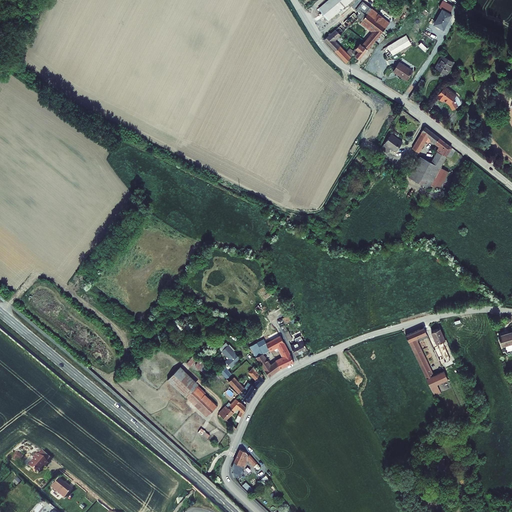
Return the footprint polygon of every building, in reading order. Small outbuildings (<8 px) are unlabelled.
[(329,0),(319,9),(328,22),(341,11),(349,5),(352,8),(355,13),(336,30),(341,35),(357,20),(373,34),(364,47),(360,44),(353,52),(351,51),(348,54),(352,58),(354,55),(361,60),(381,35),(388,28),(380,22),(384,18),(364,1),(365,0),(329,0)] [(455,5),(445,0),(441,7),(444,8),(451,12),(455,5)] [(352,8),(349,5),(341,11),(344,15),(352,8)] [(451,12),(444,8),(436,23),(445,28),(453,14),(451,12)] [(391,24),(384,18),(380,22),(388,28),(391,24)] [(393,32),(388,28),(381,35),(387,40),(393,32)] [(347,64),(352,58),(348,54),(346,53),(334,41),(341,35),(336,30),(335,31),(334,29),(330,33),(331,35),(325,40),(347,64)] [(407,36),(383,49),(389,58),(412,45),(407,36)] [(454,62),(444,55),(436,69),(447,76),(450,72),(448,71),(454,62)] [(414,72),(400,62),(394,72),(397,75),(398,74),(408,81),(414,72)] [(426,82),(422,80),(410,99),(413,101),(426,82)] [(456,99),(458,95),(445,87),(438,99),(445,103),(446,101),(452,105),(456,110),(461,106),(457,100),(456,99)] [(453,148),(426,127),(412,149),(419,153),(426,142),(429,144),(431,141),(440,149),(430,165),(419,159),(415,166),(412,164),(406,172),(410,175),(431,186),(441,168),(453,148)] [(404,143),(392,135),(381,149),(388,154),(392,149),(396,153),(404,143)] [(449,172),(441,168),(431,186),(439,190),(449,172)] [(431,186),(410,175),(409,178),(430,189),(431,186)] [(290,304),(284,308),(287,312),(293,308),(290,304)] [(442,341),(445,340),(440,328),(431,332),(445,362),(450,359),(442,341)] [(280,329),(277,331),(285,344),(288,342),(280,329)] [(422,336),(419,329),(406,335),(430,387),(437,384),(433,375),(433,376),(415,339),(422,336)] [(511,332),(498,337),(501,347),(507,345),(509,352),(511,350),(511,332)] [(273,333),(264,337),(271,351),(276,348),(280,355),(276,357),(278,360),(275,361),(276,362),(270,366),(263,355),(262,353),(256,358),(268,376),(292,364),(273,333)] [(256,343),(249,347),(256,358),(262,353),(263,355),(271,351),(264,337),(256,342),(256,343)] [(304,351),(296,338),(293,340),(295,344),(288,348),(294,357),(304,351)] [(238,359),(226,348),(221,353),(228,360),(225,364),(229,368),(238,359)] [(193,356),(187,363),(190,366),(196,359),(193,356)] [(195,365),(207,375),(211,371),(199,361),(198,362),(195,365)] [(198,384),(180,366),(168,379),(186,397),(189,394),(210,414),(215,408),(194,389),(198,384)] [(219,374),(228,383),(232,379),(233,378),(224,369),(219,374)] [(265,380),(254,369),(249,373),(256,380),(252,384),(249,382),(243,389),(232,379),(228,383),(239,395),(248,402),(265,380)] [(441,382),(448,379),(444,370),(437,374),(441,382)] [(441,393),(437,384),(430,387),(435,396),(441,393)] [(229,402),(219,413),(236,429),(246,407),(236,399),(231,404),(229,402)] [(208,438),(210,435),(200,429),(198,432),(208,438)] [(246,451),(240,449),(232,467),(238,476),(246,470),(243,467),(247,458),(254,466),(257,463),(249,454),(249,455),(246,451)] [(18,462),(22,455),(16,452),(12,458),(13,459),(18,462)] [(48,463),(36,453),(33,456),(35,458),(28,466),(35,472),(36,470),(38,472),(41,469),(40,468),(43,465),(44,467),(48,463)] [(254,485),(248,477),(243,480),(249,489),(254,485)] [(68,486),(58,478),(51,487),(64,498),(72,488),(69,486),(68,486)]
